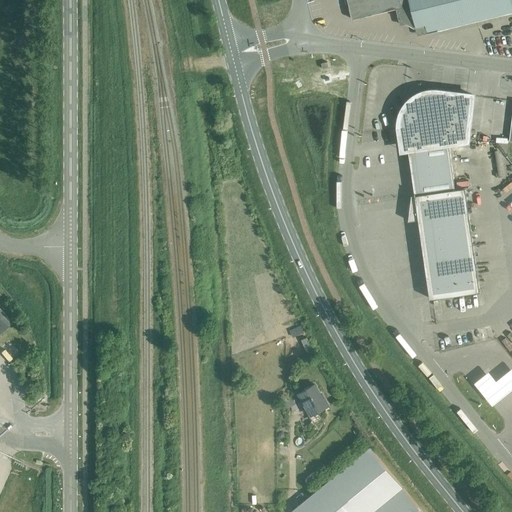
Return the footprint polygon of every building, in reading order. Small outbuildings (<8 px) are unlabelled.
[(511,0),(347,0),(352,19),(396,9),(398,15),(425,33),(511,12),(511,0)] [(467,142),(473,96),(434,91),(423,93),(415,97),(408,103),(403,110),(401,115),(399,124),(399,128),(400,138),(406,137),(407,140),(404,140),(405,146),(408,146),(415,196),(412,196),(409,220),(418,219),(423,251),(430,299),(480,291),(465,188),(455,189),(449,144),(467,142)] [(0,333),(12,323),(0,308),(0,333)] [(492,324),(474,329),(478,343),(496,338),(492,324)] [(473,384),(491,407),(511,390),(511,368),(495,382),(487,373),(473,384)] [(302,402),(310,416),(328,407),(322,395),(320,396),(314,386),(300,394),(303,401),(302,402)] [(423,511),(370,447),(292,511),(293,511),(423,511)] [(251,477),(244,477),(244,489),(252,489),(251,477)]
